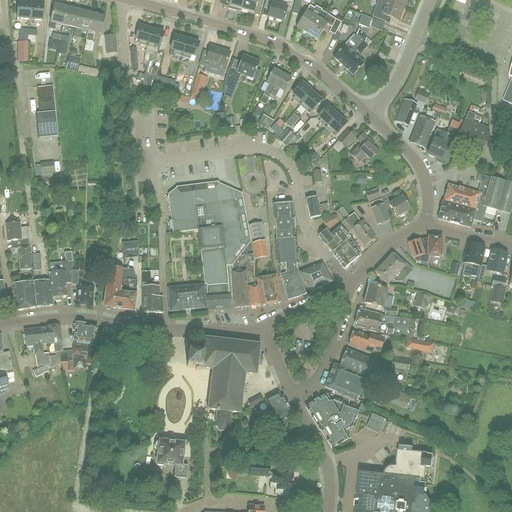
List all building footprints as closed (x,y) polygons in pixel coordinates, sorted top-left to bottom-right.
[(239,12),(239,9),(241,10),(243,0),(230,0),(227,9),(239,12)] [(262,7),(263,0),(243,0),(241,10),(253,13),(256,5),(262,7)] [(265,0),(264,6),(270,7),(267,17),(283,22),(287,7),(279,5),(280,0),(279,0),(265,0)] [(289,0),(295,2),(292,13),(298,15),(301,0),(289,0)] [(355,0),(352,3),(357,9),(366,0),(355,0)] [(372,17),(385,22),(387,17),(391,18),(398,21),(404,8),(385,1),(383,0),(378,0),(375,8),(372,17)] [(383,0),(385,1),(404,8),(406,0),(383,0)] [(16,19),(29,20),(31,2),(18,1),(16,19)] [(43,4),(31,2),(29,20),(29,24),(34,25),(34,21),(42,22),(43,4)] [(56,24),(63,26),(67,8),(54,5),(50,23),(49,29),(54,30),(56,24)] [(296,27),(307,34),(320,11),(321,11),(321,10),(316,7),(314,9),(309,6),(296,27)] [(79,11),(67,8),(63,26),(75,29),(79,11)] [(81,30),(88,32),(92,14),(93,12),(84,10),(84,12),(79,11),(75,29),(73,37),(79,39),(81,30)] [(334,35),(341,23),(321,11),(320,11),(307,34),(317,40),(326,25),(331,28),(329,32),(334,35)] [(101,35),(105,17),(92,14),(88,32),(85,41),(92,43),(95,33),(101,35)] [(381,32),(384,24),(373,19),(370,27),(381,32)] [(135,40),(134,44),(139,45),(146,47),(151,30),(139,27),(135,40)] [(19,42),(26,43),(27,30),(20,29),(19,42)] [(333,58),(343,67),(354,55),(364,44),(367,35),(358,29),(355,37),(361,41),(354,48),(347,42),(333,58)] [(26,43),(28,43),(35,44),(37,31),(27,30),(26,43)] [(151,30),(146,47),(154,49),(159,51),(160,47),(163,34),(151,30)] [(105,37),(106,55),(117,54),(115,36),(105,37)] [(381,47),(386,49),(390,38),(385,36),(381,47)] [(174,37),(170,50),(171,50),(169,56),(171,56),(174,57),(175,55),(182,57),(186,40),(174,37)] [(182,57),(189,59),(189,61),(193,62),(199,44),(194,42),(186,40),(182,57)] [(333,40),(328,52),(332,54),(338,42),(333,40)] [(60,42),(58,53),(64,54),(67,43),(60,42)] [(18,43),(18,62),(20,62),(28,62),(28,57),(28,43),(26,43),(18,43)] [(367,46),(364,44),(354,55),(343,67),(353,76),(363,64),(358,59),(361,55),(360,54),(367,46)] [(146,67),(142,82),(147,83),(147,86),(153,88),(159,69),(153,67),(156,56),(153,54),(154,49),(146,47),(145,55),(143,64),(146,67)] [(203,51),(199,65),(206,67),(204,73),(222,78),(224,73),(226,67),(230,53),(214,48),(210,47),(208,53),(203,51)] [(77,73),(79,66),(78,66),(79,59),(68,57),(66,71),(77,73)] [(242,57),(238,68),(236,72),(229,70),(224,83),(235,88),(241,74),(256,80),(259,71),(256,70),(259,63),(252,60),(242,57)] [(511,66),(511,69),(509,78),(511,79),(502,102),(511,106),(511,66)] [(266,104),(267,104),(269,99),(282,74),(273,69),(266,83),(271,85),(265,96),(263,95),(259,102),(265,105),(266,104)] [(269,99),(273,101),(279,90),(284,93),(292,79),(291,78),(282,74),(269,99)] [(192,93),(190,99),(197,101),(199,95),(199,94),(202,83),(203,83),(204,77),(197,75),(195,81),(192,93)] [(158,76),(153,90),(165,93),(166,89),(172,90),(174,86),(166,84),(168,79),(165,79),(159,77),(158,76)] [(300,106),(311,92),(301,84),(293,94),(296,97),(293,100),(300,106)] [(37,139),(57,137),(52,87),(36,88),(39,114),(35,115),(37,139)] [(417,102),(426,105),(429,95),(418,91),(415,101),(417,102)] [(311,92),(300,106),(309,114),(321,101),(311,92)] [(416,104),(404,100),(395,122),(407,126),(416,104)] [(445,115),(448,110),(435,103),(432,109),(445,115)] [(319,123),(325,128),(337,115),(327,107),(318,117),(321,120),(319,123)] [(470,128),(472,123),(475,116),(467,112),(464,120),(459,132),(455,143),(460,145),(483,154),(490,137),(470,128)] [(268,131),(273,121),(268,118),(263,115),(258,124),(268,131)] [(337,115),(325,128),(335,137),(346,124),(337,115)] [(432,128),(434,123),(421,118),(419,117),(409,143),(424,149),(432,128)] [(272,137),(276,140),(284,132),(281,129),(280,129),(284,124),(279,120),(275,124),(270,129),(275,133),(272,137)] [(455,143),(459,132),(449,128),(446,134),(435,130),(432,139),(433,139),(427,155),(436,159),(438,163),(442,164),(445,163),(447,163),(451,154),(456,156),(460,145),(455,143)] [(285,147),(292,139),(294,136),(287,130),(284,133),(278,141),(283,145),(285,147)] [(341,150),(344,147),(354,136),(353,135),(348,130),(336,143),(335,145),(341,150)] [(360,143),(358,146),(350,155),(359,162),(365,156),(371,161),(378,153),(372,147),(375,145),(362,134),(357,140),(360,143)] [(300,147),(296,152),(301,156),(305,151),(300,147)] [(307,167),(317,157),(311,152),(309,155),(305,151),(301,156),(298,159),(302,162),(307,167)] [(57,167),(42,166),(42,175),(57,175),(57,167)] [(322,183),(320,171),(313,172),(314,184),(322,183)] [(447,186),(443,202),(474,211),(477,201),(484,203),(491,178),(478,175),(476,182),(481,183),(478,194),(447,186)] [(474,211),(443,202),(442,202),(437,219),(470,229),(471,223),(473,218),(483,221),(486,208),(498,211),(509,215),(511,204),(511,184),(491,178),(484,203),(477,201),(474,211)] [(245,248),(250,242),(241,194),(217,184),(214,184),(204,185),(180,188),(176,189),(168,195),(172,234),(197,231),(204,285),(205,284),(208,311),(230,309),(229,302),(232,302),(235,302),(232,274),(233,274),(232,266),(245,248)] [(368,202),(380,198),(377,189),(365,193),(368,202)] [(402,213),(410,209),(403,196),(402,197),(399,191),(393,194),(397,200),(389,204),(396,217),(399,215),(400,217),(403,215),(402,213)] [(305,199),(310,219),(330,214),(327,204),(318,206),(315,197),(305,199)] [(299,250),(296,250),(296,242),(296,240),(296,239),(295,239),(294,239),(294,235),(293,229),(295,229),(295,226),(294,221),(294,217),(293,217),(292,204),(292,203),(272,205),(273,205),(276,240),(275,240),(277,266),(282,265),(283,275),(280,276),(287,302),(305,296),(297,270),(296,270),(296,264),(300,264),(299,250)] [(388,220),(383,204),(373,208),(378,223),(388,220)] [(338,213),(340,220),(346,218),(344,211),(338,213)] [(329,217),(334,227),(340,222),(337,215),(329,217)] [(364,246),(375,238),(362,221),(354,228),(347,219),(340,224),(347,233),(352,230),(364,246)] [(248,226),(251,240),(264,237),(261,223),(248,226)] [(20,229),(20,224),(5,225),(6,242),(21,241),(21,249),(29,249),(29,248),(28,248),(27,228),(20,229)] [(344,269),(360,257),(352,248),(354,246),(352,243),(349,244),(346,241),(349,238),(340,226),(331,234),(326,229),(317,236),(344,269)] [(443,256),(443,247),(440,247),(441,239),(428,238),(413,242),(408,244),(414,261),(427,264),(429,257),(433,257),(433,255),(443,256)] [(123,259),(139,258),(137,242),(122,243),(123,259)] [(235,308),(260,306),(256,287),(254,287),(252,267),(254,266),(252,250),(250,242),(245,248),(232,266),(233,274),(232,274),(235,302),(235,308)] [(481,266),(485,247),(467,243),(466,249),(465,251),(463,264),(465,264),(462,277),(471,278),(471,277),(477,278),(476,283),(483,285),(486,271),(487,267),(481,266)] [(19,271),(30,270),(29,249),(21,249),(18,250),(18,249),(17,249),(19,271)] [(502,274),(507,253),(491,250),(487,271),(502,274)] [(42,252),(33,252),(33,258),(36,258),(36,271),(43,270),(42,252)] [(391,278),(392,278),(391,279),(395,282),(401,282),(406,277),(412,270),(401,259),(399,261),(392,255),(375,273),(386,284),(391,278)] [(63,273),(49,274),(50,283),(52,299),(53,299),(55,302),(61,301),(61,298),(67,297),(65,284),(70,284),(69,273),(71,273),(70,262),(65,263),(62,263),(63,273)] [(91,278),(82,272),(82,262),(75,262),(75,271),(72,271),(71,284),(77,285),(76,301),(81,301),(80,305),(91,306),(92,295),(94,295),(94,289),(92,289),(92,288),(88,288),(88,283),(91,278)] [(310,293),(331,282),(322,264),(299,273),(310,293)] [(115,265),(115,268),(109,268),(107,286),(106,286),(103,308),(123,310),(133,311),(136,289),(135,289),(136,281),(136,279),(133,270),(128,270),(122,269),(122,265),(115,265)] [(158,283),(149,283),(149,273),(142,273),(142,313),(163,314),(161,297),(159,298),(158,283)] [(261,307),(281,303),(276,275),(256,279),(261,307)] [(22,283),(21,280),(18,281),(18,277),(11,278),(15,311),(36,308),(32,281),(22,283)] [(504,288),(506,280),(502,279),(499,278),(497,286),(504,288)] [(37,308),(52,306),(49,282),(40,281),(34,283),(37,308)] [(186,311),(206,309),(204,285),(167,289),(169,313),(186,311)] [(389,292),(387,292),(387,290),(369,285),(364,304),(377,307),(377,308),(381,309),(381,308),(383,309),(383,307),(390,309),(393,298),(388,296),(389,292)] [(505,288),(493,286),(490,301),(501,304),(503,297),(505,288)] [(426,310),(431,298),(418,293),(414,305),(426,310)] [(389,335),(404,337),(404,338),(412,339),(415,320),(397,318),(380,315),(380,316),(358,310),(354,328),(376,334),(376,333),(389,335)] [(72,352),(72,355),(87,357),(86,365),(93,366),(94,349),(92,349),(93,343),(95,343),(97,328),(85,326),(85,325),(75,324),(75,325),(73,325),(73,331),(74,331),(72,352)] [(54,353),(63,352),(60,326),(45,328),(47,345),(53,344),(54,353)] [(47,345),(45,328),(24,331),(26,347),(33,347),(34,356),(35,356),(36,365),(37,370),(32,371),(36,378),(49,372),(48,370),(50,369),(48,357),(48,354),(43,354),(42,345),(47,345)] [(379,348),(381,342),(387,343),(388,336),(378,335),(378,338),(369,335),(369,337),(352,332),(348,345),(365,350),(367,344),(379,348)] [(195,350),(195,334),(180,334),(180,350),(195,350)] [(0,412),(1,412),(0,408),(0,395),(8,391),(6,383),(7,383),(5,373),(0,374),(0,362),(1,362),(3,371),(6,370),(7,375),(13,373),(13,369),(12,369),(9,353),(2,354),(2,351),(4,348),(1,338),(1,337),(0,336),(0,412)] [(263,361),(263,355),(259,355),(260,345),(204,339),(203,345),(202,354),(197,353),(188,352),(187,357),(187,360),(186,368),(195,369),(195,371),(200,371),(200,369),(211,370),(208,404),(207,411),(216,411),(215,422),(214,424),(218,431),(224,432),(230,426),(231,413),(241,414),(241,412),(241,409),(244,379),(245,374),(256,376),(257,366),(262,366),(263,361)] [(433,344),(407,339),(405,349),(432,354),(433,344)] [(376,365),(377,362),(346,350),(343,358),(339,366),(366,377),(370,379),(373,370),(376,365)] [(48,357),(50,369),(57,366),(60,363),(59,356),(48,357)] [(409,362),(392,359),(391,369),(408,371),(409,362)] [(62,363),(63,372),(67,372),(74,372),(74,362),(67,362),(62,363)] [(361,390),(365,378),(334,365),(329,377),(324,388),(356,401),(361,390)] [(277,424),(292,415),(282,397),(280,398),(277,393),(264,400),(270,410),(264,414),(271,426),(274,427),(277,426),(277,424)] [(319,431),(320,430),(331,449),(349,439),(345,432),(352,427),(358,410),(333,401),(330,402),(326,394),(305,407),(319,431)] [(251,408),(252,410),(255,409),(254,406),(263,401),(261,395),(248,402),(249,404),(251,408)] [(384,420),(372,415),(371,417),(370,419),(382,424),(384,420)] [(186,479),(187,466),(181,465),(183,444),(181,444),(181,442),(176,441),(175,444),(159,442),(157,442),(156,443),(155,443),(154,445),(154,446),(154,447),(155,448),(155,449),(156,450),(157,450),(159,450),(157,466),(163,466),(163,464),(174,465),(173,478),(186,479)] [(428,503),(427,501),(425,498),(426,485),(424,485),(426,468),(431,468),(432,456),(432,457),(427,456),(428,455),(412,453),(413,448),(400,447),(399,452),(398,451),(396,468),(392,468),(388,469),(387,471),(386,472),(384,476),(359,474),(356,502),(355,511),(429,511),(429,509),(429,506),(428,503)] [(270,466),(250,465),(249,476),(269,478),(270,469),(270,466)] [(297,487),(297,484),(295,482),(293,482),(293,480),(292,480),(292,473),(273,472),(272,483),(270,483),(269,489),(274,490),(274,495),(290,496),(291,489),(294,490),(297,487)]
